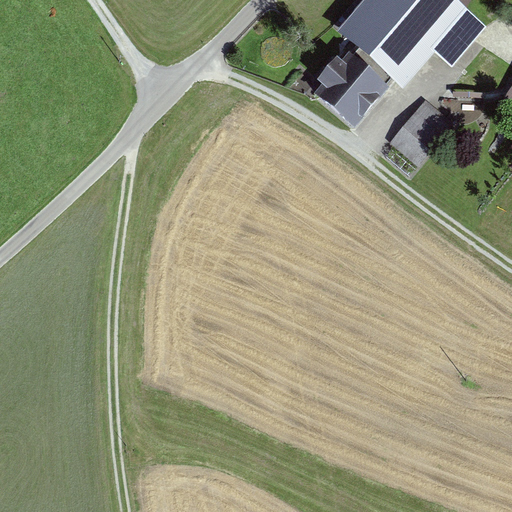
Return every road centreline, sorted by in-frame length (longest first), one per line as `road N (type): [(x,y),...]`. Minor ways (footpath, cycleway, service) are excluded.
road 1 (track): [(511,269),(360,153),(203,62)]
road 2 (residential): [(0,259),(262,0)]
road 3 (track): [(125,212),(113,379),(126,511)]
road 4 (track): [(511,50),(495,50),(470,81),(425,83),(360,153)]
road 5 (track): [(95,0),(164,100)]
